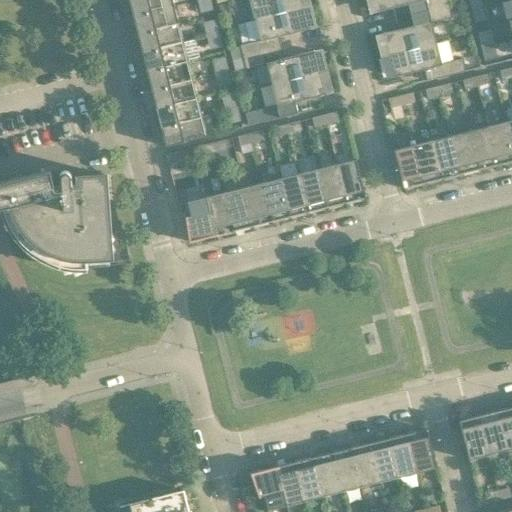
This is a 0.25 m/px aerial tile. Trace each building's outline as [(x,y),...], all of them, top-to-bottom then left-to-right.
[(172,0),(128,0),(132,16),(174,5),(172,0)] [(210,0),(196,0),(200,13),(213,10),(210,0)] [(303,8),(300,0),(228,0),(229,5),(247,0),(249,0),(255,20),(303,8)] [(374,0),(377,12),(408,5),(410,15),(449,6),(447,0),(374,0)] [(482,0),(468,0),(471,10),(484,6),(482,0)] [(174,5),(132,16),(137,34),(178,24),(174,5)] [(383,34),(388,56),(437,44),(431,23),(452,18),(449,6),(410,15),(413,26),(383,34)] [(484,6),(471,10),(475,23),(487,20),(484,6)] [(278,37),(308,29),(303,8),(255,20),(260,41),(240,46),(243,58),(281,48),(278,37)] [(202,23),(206,37),(219,34),(215,19),(202,23)] [(178,24),(137,34),(142,53),(183,43),(178,24)] [(490,30),(477,33),(481,47),(493,44),(490,30)] [(219,34),(206,37),(209,50),(222,47),(219,34)] [(183,43),(142,53),(146,72),(188,61),(183,43)] [(437,44),(388,56),(394,77),(424,70),(427,81),(465,71),(462,59),(442,65),(437,44)] [(493,44),(481,47),(484,61),(497,57),(493,44)] [(243,58),(240,46),(229,49),(232,61),(243,58)] [(319,73),(314,51),(283,59),(281,48),(243,58),(244,65),(246,70),(266,65),(271,85),(319,73)] [(212,61),(215,74),(228,71),(224,57),(212,61)] [(244,65),(243,58),(232,61),(233,67),(244,65)] [(188,61),(146,72),(151,90),(192,80),(188,61)] [(511,69),(511,68),(500,71),(502,80),(511,77),(511,69)] [(228,71),(215,74),(219,88),(231,85),(228,71)] [(294,102),(325,95),(319,73),(271,85),(276,106),(256,111),(259,123),(297,113),(294,102)] [(486,74),(474,77),(477,86),(489,83),(486,74)] [(474,77),(462,80),(465,89),(477,86),(474,77)] [(192,80),(151,90),(156,109),(197,99),(192,80)] [(449,84),(437,87),(439,96),(452,93),(449,84)] [(439,96),(437,87),(425,90),(427,99),(439,96)] [(412,93),(400,96),(402,105),(414,102),(412,93)] [(221,97),(225,111),(237,108),(234,94),(221,97)] [(400,96),(388,99),(390,108),(402,105),(400,96)] [(197,99),(156,109),(161,128),(202,117),(197,99)] [(237,108),(225,111),(228,125),(241,121),(237,108)] [(259,123),(256,111),(245,114),(248,126),(259,123)] [(336,112),(324,115),(326,124),(338,121),(336,112)] [(324,115),(312,118),(314,127),(326,124),(324,115)] [(202,117),(161,128),(165,147),(206,136),(202,117)] [(299,122),(287,125),(289,134),(301,131),(299,122)] [(511,148),(505,122),(487,126),(496,165),(511,161),(511,148)] [(287,125),(275,128),(277,137),(289,134),(287,125)] [(487,126),(468,131),(478,170),(496,165),(487,126)] [(261,131),(249,134),(252,143),(264,140),(261,131)] [(468,131),(449,136),(459,175),(478,170),(468,131)] [(249,134),(237,137),(240,146),(252,143),(249,134)] [(449,136),(431,140),(440,179),(459,175),(449,136)] [(224,140),(212,143),(214,152),(226,149),(224,140)] [(431,140),(412,145),(422,184),(440,179),(431,140)] [(212,143),(200,146),(202,155),(214,152),(212,143)] [(412,145),(393,150),(403,189),(422,184),(412,145)] [(194,148),(166,155),(169,167),(197,160),(194,148)] [(356,159),(336,164),(346,203),(365,198),(356,159)] [(336,164),(317,169),(328,208),(346,203),(336,164)] [(317,169),(299,174),(309,212),(328,208),(317,169)] [(0,208),(2,208),(3,211),(5,217),(7,222),(10,227),(13,232),(17,237),(21,242),(25,247),(30,251),(36,255),(41,258),(47,261),(53,263),(59,265),(62,266),(67,267),(70,268),(73,268),(79,268),(82,268),(87,268),(87,259),(108,257),(108,258),(110,258),(105,175),(78,177),(79,188),(72,188),(71,176),(70,175),(70,174),(70,173),(69,173),(67,171),(65,171),(64,171),(63,171),(62,171),(61,173),(60,173),(59,174),(59,175),(59,176),(59,177),(59,185),(48,188),(43,170),(41,171),(41,172),(7,181),(0,182),(0,208)] [(299,174),(280,178),(290,217),(309,212),(299,174)] [(280,178),(262,183),(272,222),(290,217),(280,178)] [(262,183),(243,188),(253,226),(272,222),(262,183)] [(243,188),(224,192),(235,231),(253,226),(243,188)] [(224,192),(206,197),(216,236),(235,231),(224,192)] [(185,217),(189,242),(216,236),(206,197),(186,202),(190,216),(185,217)] [(511,407),(496,412),(506,451),(511,449),(511,407)] [(496,412),(477,416),(487,455),(506,451),(496,412)] [(477,416),(458,421),(468,460),(487,455),(477,416)] [(427,429),(408,434),(417,473),(436,468),(427,429)] [(408,434),(389,439),(398,478),(417,473),(408,434)] [(389,439),(370,443),(380,482),(398,478),(389,439)] [(370,443),(352,448),(361,487),(380,482),(370,443)] [(352,448),(333,453),(342,492),(361,487),(352,448)] [(333,453),(314,457),(324,496),(342,492),(333,453)] [(314,457),(296,462),(305,501),(324,496),(314,457)] [(296,462),(277,467),(287,506),(305,501),(296,462)] [(267,510),(287,506),(277,467),(250,474),(259,498),(264,496),(267,510)] [(508,488),(496,491),(499,500),(511,497),(508,488)] [(188,511),(183,490),(129,504),(130,511),(188,511)] [(486,503),(499,500),(496,491),(484,494),(486,503)]
